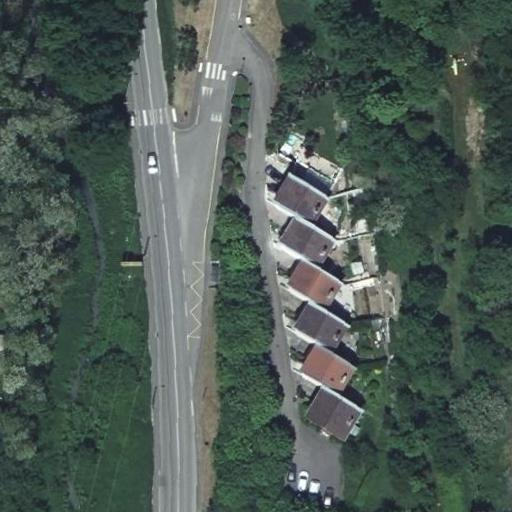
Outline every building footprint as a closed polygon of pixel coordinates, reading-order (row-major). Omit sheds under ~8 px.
[(271,204),(295,219),(308,227),(325,199),(288,176),(271,204)] [(277,247),(301,261),(316,270),(332,242),(308,227),(295,219),(277,247)] [(284,289),(310,304),(323,311),(340,284),(316,270),(301,261),(284,289)] [(209,262),(206,287),(218,288),(219,263),(209,262)] [(292,332),(315,346),(328,353),(346,325),(323,311),(310,304),(292,332)] [(298,374),(323,389),(335,396),(352,367),(328,353),(315,346),(298,374)] [(335,396),(323,389),(305,417),(341,439),(358,409),(335,396)]
